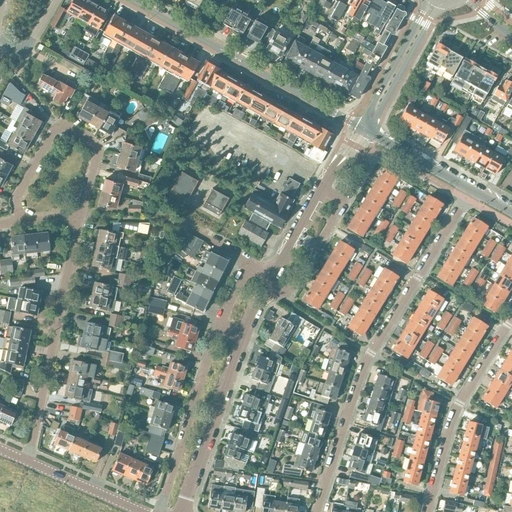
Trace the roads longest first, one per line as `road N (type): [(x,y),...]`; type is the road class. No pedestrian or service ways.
road 1 (residential): [(317,511),(366,364),(468,188)]
road 2 (primary): [(132,0),(360,126)]
road 3 (residential): [(27,461),(79,216)]
road 4 (residential): [(79,216),(98,152),(64,127),(49,136),(21,185),(19,221)]
road 5 (residential): [(428,511),(453,417),(511,323)]
road 6 (residential): [(161,511),(219,323)]
road 7 (tertiary): [(242,335),(182,511)]
road 8 (residential): [(265,289),(290,287),(342,200),(321,188)]
road 9 (secondary): [(368,131),(438,4)]
road 10 (secondary): [(428,0),(360,126)]
road 11 (tertiary): [(139,511),(27,461)]
